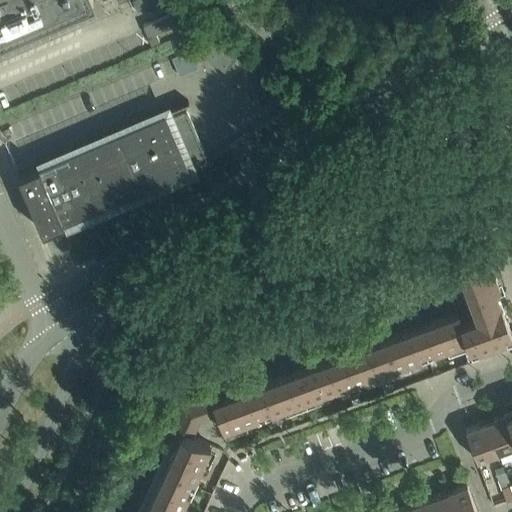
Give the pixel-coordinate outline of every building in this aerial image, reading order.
[(0,0),(0,32),(76,0),(0,0)] [(132,0),(136,9),(158,0),(132,0)] [(168,13),(142,24),(147,35),(173,24),(168,13)] [(207,30),(196,43),(223,66),(234,53),(207,30)] [(41,229),(212,156),(211,155),(207,157),(184,103),(188,101),(188,100),(17,172),(41,229)] [(510,329),(501,303),(494,285),(499,284),(488,256),(484,258),(481,250),(455,260),(475,313),(460,319),(468,340),(466,341),(468,345),(475,342),(477,347),(505,337),(503,332),(510,329)] [(468,340),(460,319),(457,310),(416,325),(425,350),(431,348),(433,353),(466,341),(468,340)] [(425,350),(416,325),(375,340),(386,370),(420,358),(419,353),(425,350)] [(386,370),(375,340),(334,355),(344,380),(350,378),(352,383),(386,370)] [(344,380),(334,355),(212,399),(223,430),(258,417),(256,413),(269,408),(270,413),(339,387),(337,383),(344,380)] [(174,389),(156,426),(170,433),(185,402),(217,391),(211,376),(174,389)] [(511,444),(511,427),(507,413),(486,420),(497,450),(511,444)] [(497,450),(486,420),(465,428),(476,458),(497,450)] [(180,429),(162,469),(187,480),(189,474),(194,476),(209,443),(180,429)] [(184,487),(187,480),(162,469),(141,511),(177,511),(188,489),(184,487)] [(477,511),(467,482),(446,490),(453,511),(477,511)] [(511,496),(511,490),(510,484),(502,487),(506,499),(511,496)] [(453,511),(446,490),(425,497),(430,511),(453,511)] [(430,511),(425,497),(405,505),(407,511),(430,511)]
